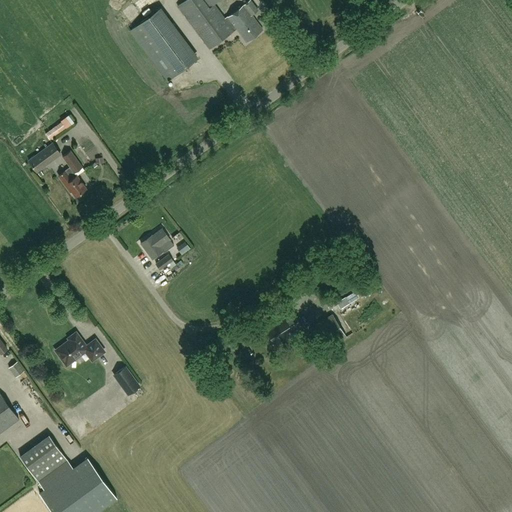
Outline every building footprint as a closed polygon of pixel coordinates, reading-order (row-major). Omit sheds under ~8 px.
[(211,6),(205,0),(185,0),(178,6),(210,49),(236,29),(246,41),(262,30),(251,15),(258,10),(250,0),(249,0),(244,5),(243,5),(225,19),(214,4),(211,6)] [(36,172),(62,154),(53,142),(27,161),(36,172)] [(75,197),(86,189),(74,172),(82,167),(70,150),(63,156),(71,167),(59,175),(71,192),(72,191),(75,197)] [(140,243),(152,258),(163,251),(163,252),(174,245),(169,239),(170,239),(162,228),(152,235),(151,234),(140,243)] [(168,254),(155,263),(159,269),(172,260),(168,254)] [(36,316),(42,324),(49,318),(43,310),(36,316)] [(276,344),(289,336),(301,328),(290,312),(278,320),(276,318),(264,326),(276,344)] [(346,336),(332,314),(311,328),(318,339),(329,332),(336,343),(346,336)] [(104,351),(95,339),(86,346),(76,332),(68,337),(70,339),(56,350),(66,364),(85,350),(92,359),(104,351)] [(16,377),(24,370),(17,361),(9,367),(16,377)] [(139,386),(125,366),(114,374),(128,393),(139,386)] [(0,392),(0,431),(19,418),(0,392)] [(97,416),(104,412),(102,407),(95,411),(97,416)] [(39,491),(53,511),(95,511),(117,497),(87,456),(73,467),(67,458),(38,480),(44,488),(39,491)]
